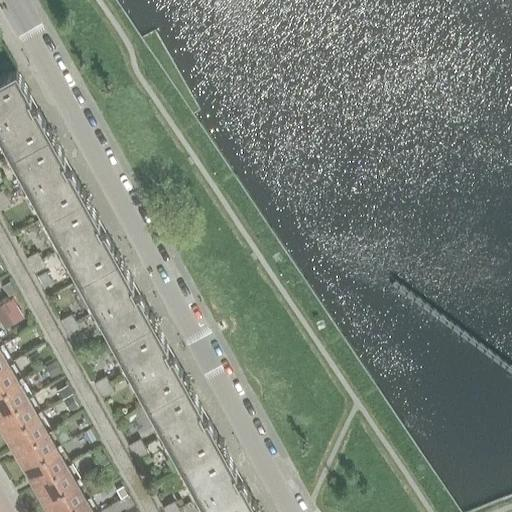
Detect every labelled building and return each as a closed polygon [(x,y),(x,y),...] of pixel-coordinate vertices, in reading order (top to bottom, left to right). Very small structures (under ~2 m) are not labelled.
[(16,69),(0,77),(0,132),(11,152),(50,131),(16,69)] [(84,194),(50,131),(11,152),(45,215),(84,194)] [(84,194),(45,215),(80,277),(119,256),(84,194)] [(0,199),(0,208),(10,204),(6,196),(0,199)] [(158,511),(0,224),(0,248),(145,511),(158,511)] [(25,258),(29,265),(40,259),(36,252),(25,258)] [(119,256),(80,277),(114,340),(153,319),(119,256)] [(29,265),(33,272),(44,266),(40,259),(29,265)] [(52,281),(45,270),(36,276),(42,287),(52,281)] [(2,285),(9,295),(15,292),(9,281),(2,285)] [(0,304),(0,321),(4,328),(23,317),(12,298),(0,304)] [(59,320),(63,327),(75,321),(71,313),(59,320)] [(114,340),(149,402),(187,381),(153,319),(114,340)] [(63,327),(67,334),(79,328),(75,321),(63,327)] [(0,388),(18,378),(0,347),(0,388)] [(53,362),(44,367),(51,379),(60,374),(53,362)] [(93,382),(97,390),(109,383),(105,376),(93,382)] [(37,412),(18,378),(0,388),(0,423),(4,431),(37,412)] [(222,444),(187,381),(149,402),(183,465),(222,444)] [(97,390),(101,397),(113,390),(109,383),(97,390)] [(67,385),(57,391),(62,398),(72,393),(67,385)] [(73,396),(64,401),(69,410),(78,405),(73,396)] [(18,455),(23,464),(56,446),(37,412),(4,431),(14,447),(19,454),(18,455)] [(90,429),(83,432),(89,442),(95,439),(90,429)] [(127,445),(132,452),(143,446),(138,438),(127,445)] [(183,465),(209,511),(245,511),(256,506),(222,444),(183,465)] [(75,479),(56,446),(23,464),(30,476),(31,476),(35,483),(34,484),(43,498),(75,479)] [(132,452),(136,460),(147,454),(143,446),(132,452)] [(98,467),(108,461),(102,451),(92,457),(98,467)] [(94,511),(75,479),(43,498),(50,511),(94,511)] [(116,490),(121,498),(127,494),(123,486),(116,490)] [(161,507),(163,511),(169,511),(177,508),(176,506),(180,504),(177,498),(161,507)]
